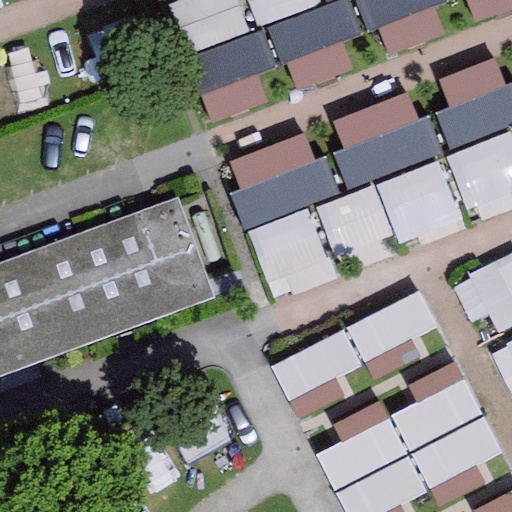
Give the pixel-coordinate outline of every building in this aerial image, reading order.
[(0,0),(0,9),(19,1),(18,0),(0,0)] [(184,0),(217,122),(279,105),(250,0),(184,0)] [(263,0),(299,92),(373,64),(348,0),(334,0),(326,3),(325,0),(263,0)] [(511,0),(373,0),(389,53),(475,27),(474,24),(511,11),(511,0)] [(511,53),(437,80),(484,215),(511,205),(511,53)] [(408,250),(470,229),(422,89),(328,122),(329,126),(234,158),(283,299),(343,278),(317,202),(384,179),(408,250)] [(176,200),(0,263),(0,376),(212,299),(176,200)] [(511,258),(466,279),(493,340),(511,331),(511,258)] [(374,383),(373,381),(454,342),(429,290),(278,362),(304,416),(374,383)] [(511,511),(511,452),(466,358),(317,429),(356,511),(511,511)]
